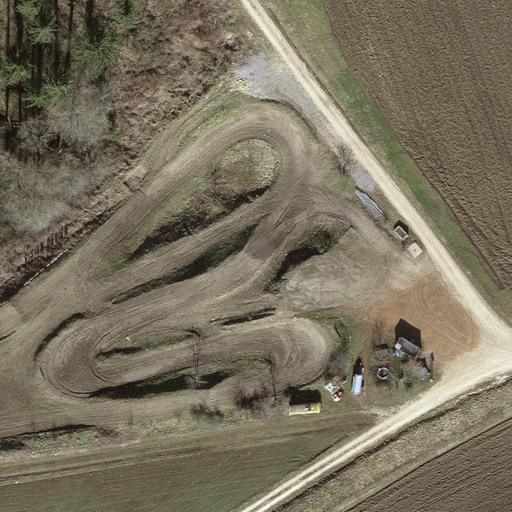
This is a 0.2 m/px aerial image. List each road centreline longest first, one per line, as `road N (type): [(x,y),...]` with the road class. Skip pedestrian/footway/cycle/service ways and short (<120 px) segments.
road 1 (track): [(511,335),(261,0)]
road 2 (track): [(259,511),(349,449),(511,367)]
